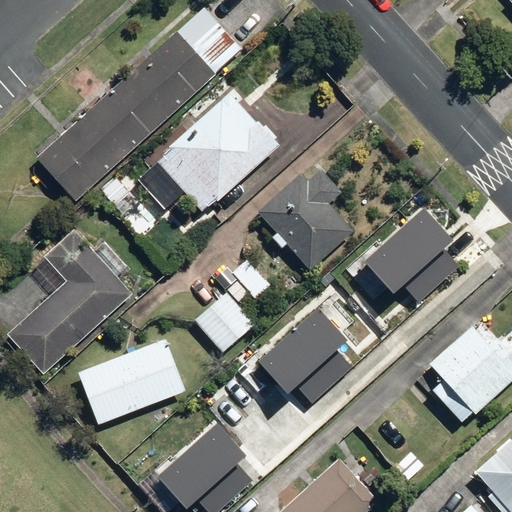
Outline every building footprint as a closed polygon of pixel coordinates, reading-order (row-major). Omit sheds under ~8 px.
[(203,10),(36,160),(74,201),(241,51),(203,10)] [(162,158),(139,179),(166,208),(183,192),(202,213),(215,201),(217,202),(279,146),(257,122),(255,123),(229,94),(160,155),(162,158)] [(145,190),(123,170),(100,194),(122,215),(145,190)] [(300,173),(256,212),(310,272),(354,233),(329,205),(341,194),(320,170),(308,181),(300,173)] [(424,210),(365,263),(393,293),(403,284),(419,301),(459,265),(443,248),(451,241),(424,210)] [(6,335),(43,376),(132,297),(74,232),(43,259),(65,283),(6,335)] [(246,261),(231,275),(255,300),(270,287),(246,261)] [(225,294),(193,321),(222,355),(254,327),(225,294)] [(347,340),(319,309),(260,362),(288,394),(297,385),(313,403),(352,367),(336,350),(347,340)] [(511,356),(479,320),(428,366),(442,381),(431,392),(460,424),(471,413),(474,416),(511,381),(511,356)] [(165,341),(78,374),(99,428),(186,396),(165,341)] [(247,454),(218,422),(159,476),(188,507),(197,499),(208,511),(217,511),(251,481),(236,464),(247,454)] [(511,511),(511,438),(474,472),(492,493),(486,498),(498,511),(511,511)] [(338,458),(279,511),(365,511),(378,501),(338,458)]
